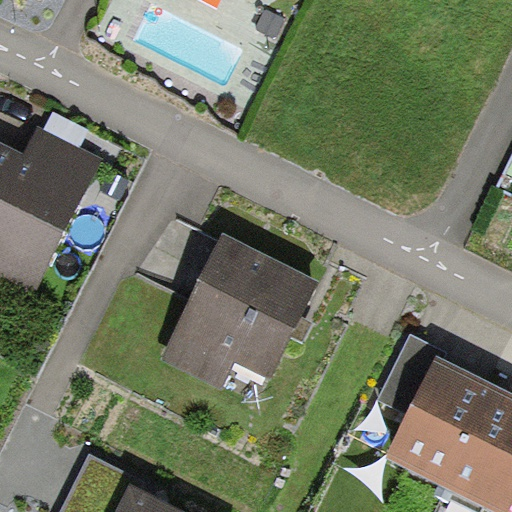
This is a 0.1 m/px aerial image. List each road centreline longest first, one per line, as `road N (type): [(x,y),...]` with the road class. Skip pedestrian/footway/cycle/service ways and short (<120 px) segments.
road 1 (residential): [(433,260),(0,44)]
road 2 (residential): [(511,103),(433,260)]
